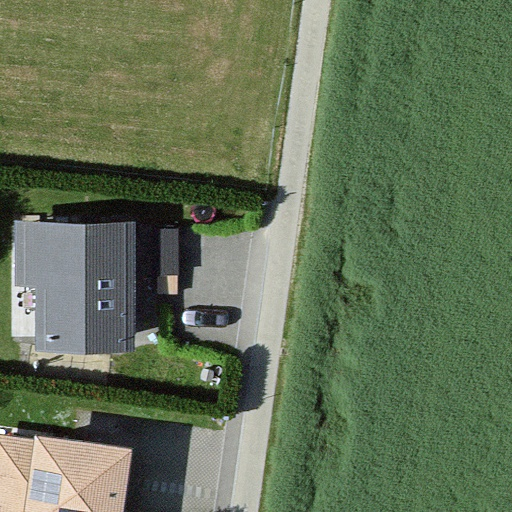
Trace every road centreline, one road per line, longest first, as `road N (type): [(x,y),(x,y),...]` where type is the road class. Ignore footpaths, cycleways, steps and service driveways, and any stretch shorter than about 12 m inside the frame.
road 1 (residential): [(299,124),(245,511)]
road 2 (track): [(316,0),(299,124)]
